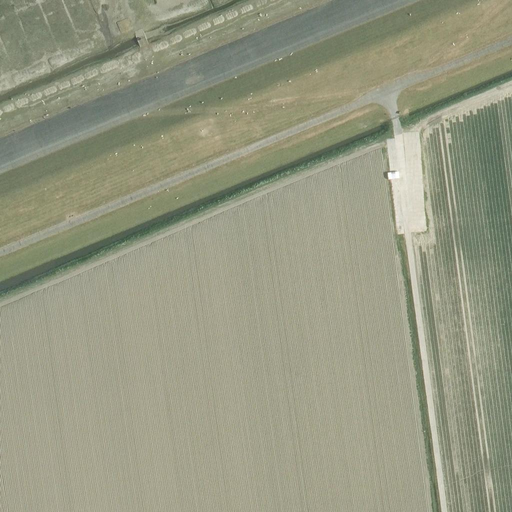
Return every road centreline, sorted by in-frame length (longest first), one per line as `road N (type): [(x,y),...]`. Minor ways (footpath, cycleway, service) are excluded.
road 1 (track): [(0,168),(414,0)]
road 2 (track): [(445,511),(389,89)]
road 3 (track): [(389,89),(126,117)]
road 4 (track): [(389,89),(503,0)]
